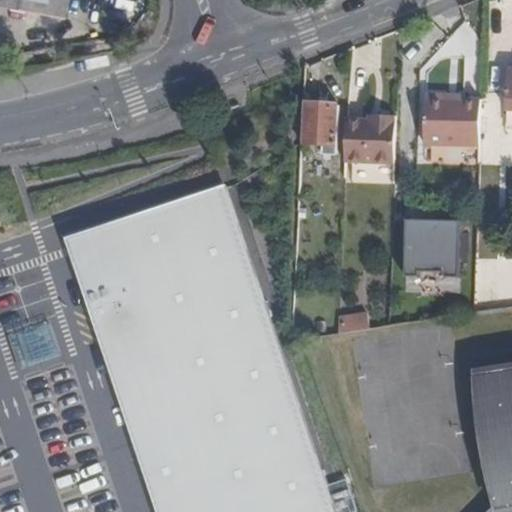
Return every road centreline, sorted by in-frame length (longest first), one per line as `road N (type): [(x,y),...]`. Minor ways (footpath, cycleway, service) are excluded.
road 1 (tertiary): [(229,64),(41,128),(0,132)]
road 2 (tertiary): [(399,0),(229,64)]
